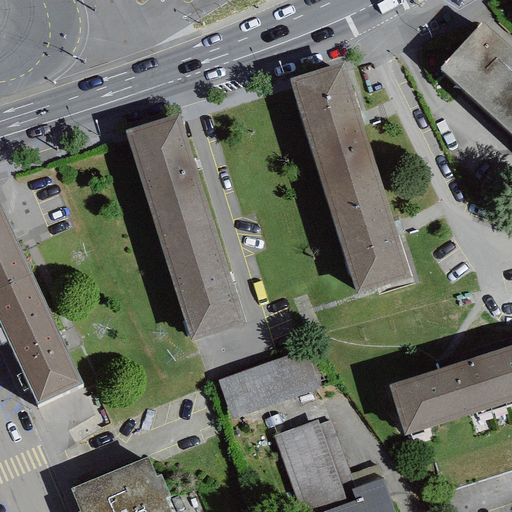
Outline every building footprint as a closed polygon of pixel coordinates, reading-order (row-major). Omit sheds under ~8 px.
[(511,53),(486,30),(435,85),(511,154),(511,53)] [(344,73),(290,89),(356,305),(410,288),(344,73)] [(180,123),(128,139),(193,351),(246,335),(180,123)] [(0,209),(0,323),(39,407),(82,387),(0,209)] [(216,378),(229,417),(321,385),(307,346),(267,360),(216,378)] [(511,347),(445,368),(393,385),(408,433),(511,400),(511,347)] [(322,427),(272,442),(294,511),(387,511),(380,487),(344,498),(322,427)] [(181,511),(154,450),(73,485),(84,511),(181,511)]
